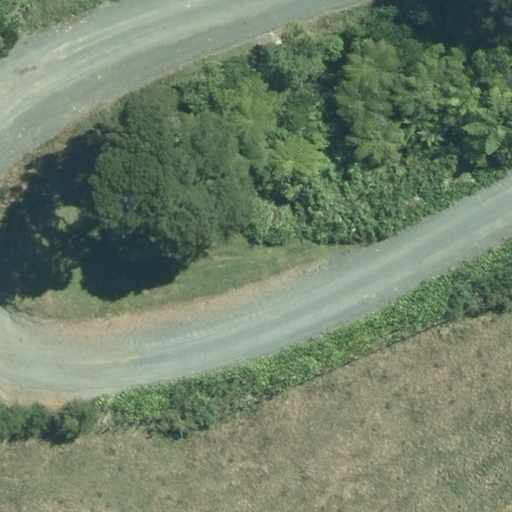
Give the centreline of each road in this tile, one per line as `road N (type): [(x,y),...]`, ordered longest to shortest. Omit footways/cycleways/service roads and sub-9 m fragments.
road 1 (unclassified): [(0,334),(140,376),(511,273)]
road 2 (unclassified): [(331,0),(168,97),(25,167),(0,277)]
